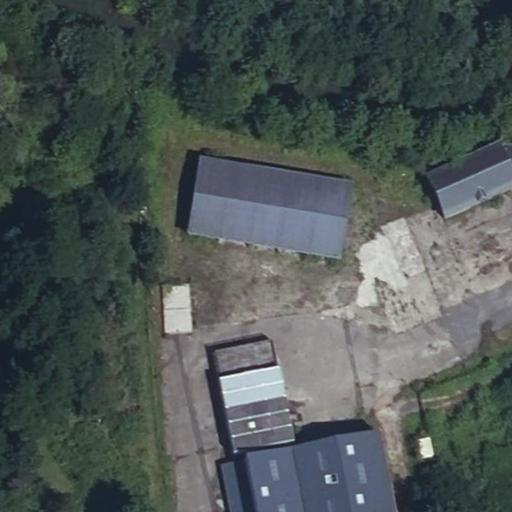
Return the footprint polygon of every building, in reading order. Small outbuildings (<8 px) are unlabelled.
[(511,147),(434,184),(452,223),(511,194),(511,147)] [(219,168),(206,241),(356,266),(368,192),(219,168)] [(164,286),(165,332),(191,332),(191,286),(164,286)] [(254,469),(255,471),(261,511),(397,511),(386,445),(254,469)] [(261,511),(255,471),(225,477),(231,511),(261,511)]
